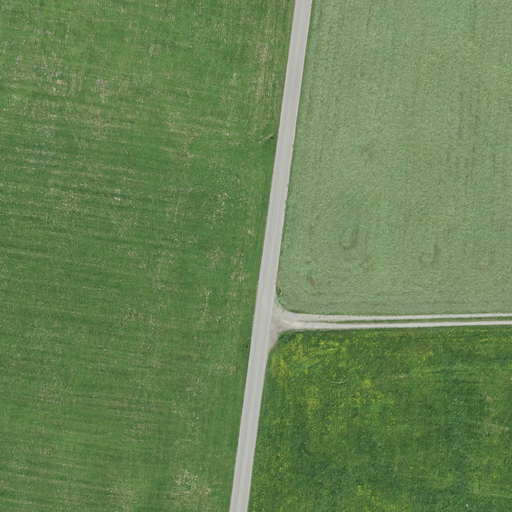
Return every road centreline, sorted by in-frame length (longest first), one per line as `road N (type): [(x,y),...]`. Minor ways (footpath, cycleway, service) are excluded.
road 1 (unclassified): [(311,0),(243,511)]
road 2 (track): [(268,323),(511,317)]
